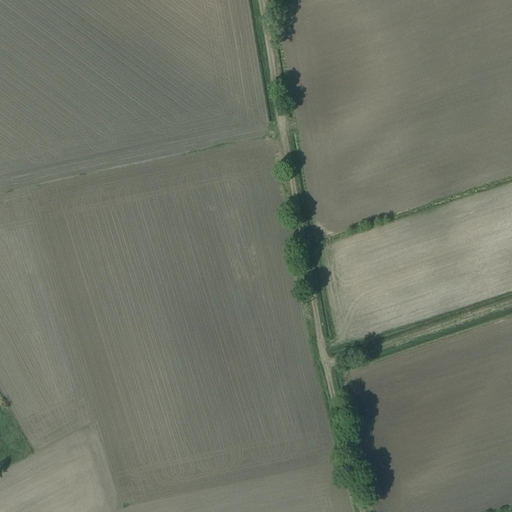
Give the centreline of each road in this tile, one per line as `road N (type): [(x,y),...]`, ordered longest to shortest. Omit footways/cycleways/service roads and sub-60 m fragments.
road 1 (track): [(263,0),(332,364)]
road 2 (track): [(332,364),(511,303)]
road 3 (track): [(367,511),(332,364)]
